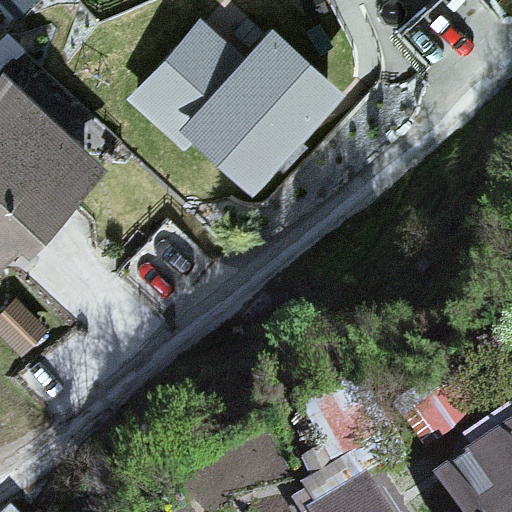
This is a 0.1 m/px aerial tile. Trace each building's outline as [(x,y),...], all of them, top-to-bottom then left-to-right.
[(488,0),(442,0),(400,34),(438,80),(508,24),(488,0)] [(195,16),(127,97),(247,198),(335,94),(250,23),(232,46),(195,16)] [(0,94),(0,255),(80,169),(0,94)] [(511,511),(511,450),(456,493),(470,511),(511,511)] [(378,511),(368,496),(343,511),(378,511)]
